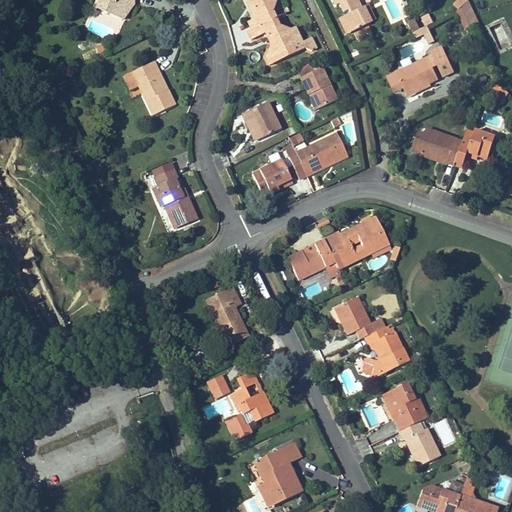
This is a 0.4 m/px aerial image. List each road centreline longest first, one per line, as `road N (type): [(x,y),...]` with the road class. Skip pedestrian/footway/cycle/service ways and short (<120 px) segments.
road 1 (unclassified): [(130,285),(9,0)]
road 2 (residential): [(244,239),(369,511)]
road 3 (residential): [(511,235),(396,195),(348,189),(244,239)]
road 4 (residential): [(206,0),(222,61),(204,126),(204,160),(244,239)]
road 5 (unclassified): [(193,511),(130,285)]
road 6 (residential): [(244,239),(130,285)]
